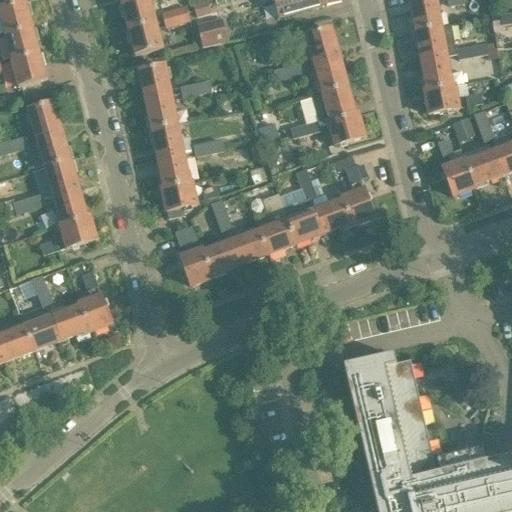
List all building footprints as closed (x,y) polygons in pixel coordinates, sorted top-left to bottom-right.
[(24,0),(0,0),(0,12),(26,6),(24,0)] [(149,0),(121,8),(128,33),(156,25),(149,0)] [(339,0),(286,0),(275,3),(279,19),(340,3),(339,0)] [(415,35),(441,30),(435,0),(434,0),(410,5),(415,35)] [(446,0),(448,9),(464,6),(464,3),(480,0),(446,0)] [(208,2),(192,6),(196,19),(212,15),(208,2)] [(33,31),(26,6),(0,12),(0,21),(4,38),(33,31)] [(187,9),(172,13),(174,20),(178,19),(180,27),(190,24),(187,9)] [(174,20),(172,13),(162,16),(166,30),(180,27),(178,19),(174,20)] [(511,19),(511,14),(499,16),(500,26),(511,24),(511,22),(511,19)] [(202,50),(226,44),(220,21),(196,27),(202,50)] [(163,51),(156,25),(128,33),(135,58),(163,51)] [(451,28),(441,30),(415,35),(421,64),(446,60),(457,58),(451,28)] [(33,31),(4,38),(11,63),(39,56),(33,31)] [(314,67),(339,60),(331,31),(305,38),(314,67)] [(485,47),(469,50),(470,55),(474,54),(474,59),(487,57),(485,47)] [(470,55),(469,50),(457,52),(459,62),(474,59),(474,54),(470,55)] [(239,65),(248,62),(245,51),(236,54),(239,65)] [(46,82),(39,56),(11,63),(18,89),(46,82)] [(339,60),(314,67),(322,96),(347,89),(339,60)] [(452,89),(446,60),(421,64),(426,93),(452,89)] [(301,66),(286,70),(287,75),(290,74),(292,79),(304,76),(301,66)] [(145,103),(171,97),(164,68),(139,74),(145,103)] [(287,75),(286,70),(274,74),(277,83),(292,79),(290,74),(287,75)] [(511,84),(507,86),(503,87),(508,99),(511,97),(511,84)] [(209,85),(197,87),(198,92),(195,93),(196,98),(211,94),(209,85)] [(198,92),(197,87),(182,91),(184,100),(196,98),(195,93),(198,92)] [(455,88),(452,89),(426,93),(423,94),(427,117),(459,111),(455,88)] [(347,89),(322,96),(311,99),(315,115),(326,111),(330,125),(356,118),(347,89)] [(466,110),(483,107),(480,95),(464,98),(466,110)] [(171,97),(145,103),(151,132),(177,127),(171,97)] [(36,141),(61,134),(53,105),(27,113),(36,141)] [(485,130),(489,129),(484,114),(475,117),(479,129),(484,127),(485,130)] [(358,117),(356,118),(330,125),(328,126),(334,148),(365,139),(358,117)] [(459,143),(475,138),(469,121),(453,127),(459,143)] [(317,124),(305,127),(307,132),(304,133),(305,138),(320,134),(317,124)] [(177,127),(151,132),(157,161),(183,156),(177,127)] [(307,132),(305,127),(290,132),(293,141),(305,138),(304,133),(307,132)] [(484,127),(479,129),(484,144),(494,140),(489,129),(485,130),(484,127)] [(70,162),(61,134),(36,141),(45,170),(70,162)] [(23,141),(8,145),(10,150),(13,149),(14,154),(26,150),(23,141)] [(474,189),(465,164),(461,152),(453,155),(448,142),(437,146),(443,161),(450,158),(453,166),(442,170),(453,199),(475,191),(474,189)] [(222,143),(210,146),(211,150),(207,151),(208,156),(224,153),(222,143)] [(10,150),(8,145),(0,147),(0,157),(14,154),(13,149),(10,150)] [(211,150),(210,146),(194,149),(196,159),(208,156),(207,151),(211,150)] [(511,146),(493,154),(502,178),(511,174),(511,146)] [(493,154),(465,164),(474,189),(502,178),(493,154)] [(190,185),(183,156),(157,161),(164,191),(190,185)] [(356,170),(352,158),(332,165),(336,176),(345,172),(350,188),(362,183),(356,170)] [(79,191),(70,162),(45,170),(53,199),(79,191)] [(364,167),(356,170),(362,183),(369,181),(364,167)] [(265,182),(260,169),(248,173),(253,186),(265,182)] [(305,186),(310,184),(306,172),(296,176),(302,191),(306,189),(305,186)] [(315,199),(310,184),(305,186),(306,189),(302,191),(306,202),(310,200),(310,201),(315,199)] [(192,185),(190,185),(164,191),(161,191),(166,214),(197,207),(192,185)] [(202,191),(204,203),(220,200),(218,188),(202,191)] [(79,191),(53,199),(62,227),(87,220),(79,191)] [(341,199),(342,202),(351,226),(352,229),(374,221),(363,191),(341,199)] [(310,200),(306,202),(283,210),(278,196),(277,197),(295,247),(323,237),(314,212),(310,201),(310,200)] [(295,247),(277,197),(261,203),(271,228),(258,233),(268,257),(295,247)] [(30,206),(31,211),(43,207),(40,198),(25,202),(27,207),(30,206)] [(27,207),(25,202),(13,206),(16,215),(31,211),(30,206),(27,207)] [(351,226),(342,202),(314,212),(323,237),(351,226)] [(222,220),(227,218),(221,204),(212,207),(216,219),(221,217),(222,220)] [(231,230),(227,218),(222,220),(221,217),(216,219),(221,233),(231,230)] [(90,219),(87,220),(62,227),(59,228),(66,250),(96,241),(90,219)] [(175,236),(180,249),(198,243),(193,229),(175,236)] [(268,257),(258,233),(230,243),(240,268),(268,257)] [(42,258),(58,253),(54,242),(39,247),(42,258)] [(230,243),(203,253),(212,278),(240,268),(230,243)] [(212,278),(203,253),(202,251),(180,259),(191,289),(213,281),(212,278)] [(88,293),(98,289),(92,275),(83,279),(88,293)] [(43,295),(48,294),(42,279),(33,283),(37,294),(42,292),(43,295)] [(42,292),(37,294),(43,309),(52,305),(48,294),(43,295),(42,292)] [(78,305),(79,308),(89,332),(90,335),(112,327),(100,297),(78,305)] [(79,308),(52,318),(61,343),(89,332),(79,308)] [(61,343),(52,318),(37,324),(36,321),(26,325),(27,327),(24,329),(33,353),(61,343)] [(12,333),(0,337),(0,349),(5,364),(33,353),(24,329),(21,330),(20,327),(11,331),(12,333)] [(511,511),(511,457),(436,475),(410,362),(395,365),(393,356),(343,368),(343,369),(347,368),(380,511),(511,511)] [(295,481),(284,483),(267,487),(273,511),(286,508),(300,505),(295,481)]
